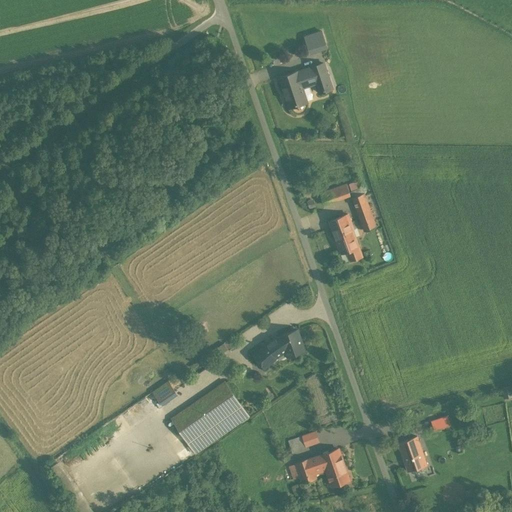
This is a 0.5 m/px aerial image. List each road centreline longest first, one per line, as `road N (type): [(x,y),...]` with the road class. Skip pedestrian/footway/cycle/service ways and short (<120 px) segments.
road 1 (unclassified): [(398,511),(224,13)]
road 2 (unclassified): [(0,168),(224,13)]
